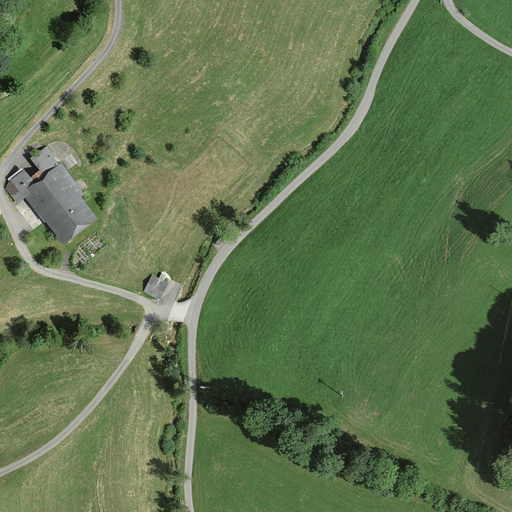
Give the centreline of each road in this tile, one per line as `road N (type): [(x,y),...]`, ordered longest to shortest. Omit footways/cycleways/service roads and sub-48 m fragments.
road 1 (unclassified): [(415,0),(353,126),(225,250),(200,294),(192,329),(190,511)]
road 2 (track): [(115,0),(104,52),(22,141),(0,182)]
road 3 (track): [(0,195),(31,268),(156,308)]
road 4 (track): [(0,475),(61,438),(135,349)]
